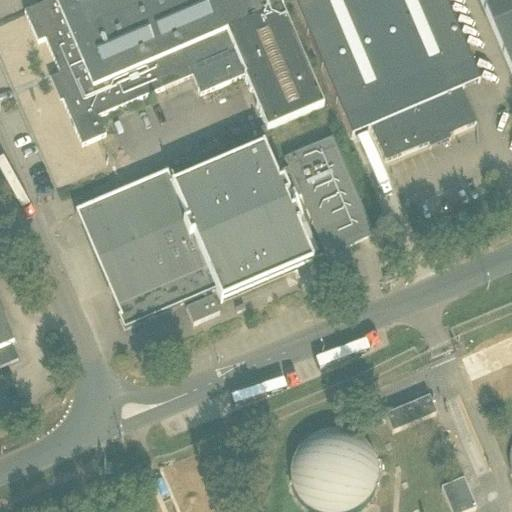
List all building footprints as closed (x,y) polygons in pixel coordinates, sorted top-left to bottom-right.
[(53,81),(82,149),(100,141),(106,139),(98,121),(163,93),(170,112),(187,106),(243,79),(253,102),(264,127),(267,133),(322,108),(276,0),(53,0),(54,3),(24,15),(38,46),(45,43),(60,78),(53,81)] [(385,166),(476,127),(461,93),(472,88),(479,85),(443,0),(295,0),(292,1),(350,139),(360,135),(370,131),(385,166)] [(511,0),(479,0),(511,76),(511,0)] [(284,162),(319,243),(326,260),(328,261),(330,262),(331,262),(333,262),(335,262),(338,259),(342,256),(355,247),(373,239),(367,223),(332,142),(284,162)] [(305,269),(313,266),(297,229),(300,227),(295,214),(291,215),(285,201),(289,199),(283,186),(279,188),(263,150),(173,188),(167,176),(124,195),(75,216),(125,331),(215,293),(220,305),(305,269)] [(193,329),(219,318),(212,301),(186,312),(193,329)] [(0,353),(14,347),(0,314),(0,353)] [(429,401),(387,419),(385,420),(392,436),(436,418),(429,401)] [(318,433),(304,442),(295,454),(290,470),(290,486),(296,501),(304,511),(370,511),(377,506),(385,492),(387,476),(384,460),(376,446),(364,436),(349,429),(333,428),(318,433)] [(449,511),(475,511),(463,483),(441,492),(449,511)]
